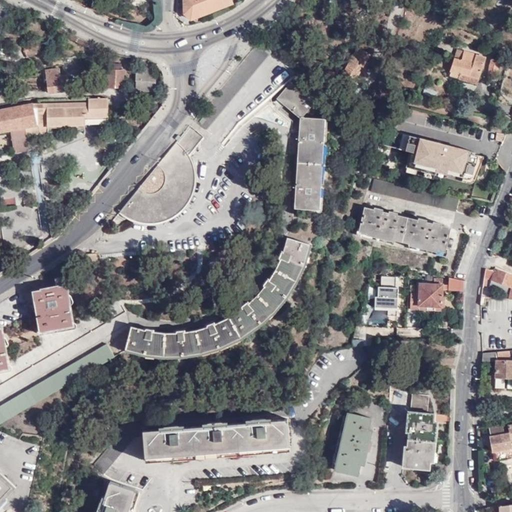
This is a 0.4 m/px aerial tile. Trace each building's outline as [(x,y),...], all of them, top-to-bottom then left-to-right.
[(158,0),(153,1),(156,21),(163,20),(159,0),(158,0)] [(231,0),(184,0),(185,13),(190,18),(232,3),(231,0)] [(206,131),(272,51),(260,41),(194,120),(206,131)] [(26,57),(41,51),(40,48),(38,44),(23,49),(26,57)] [(461,75),(479,80),(485,58),(457,50),(450,72),(451,72),(450,77),(459,80),(461,75)] [(362,68),(367,58),(358,52),(339,85),(352,92),(365,69),(362,68)] [(370,60),(367,58),(362,68),(365,69),(370,60)] [(498,70),(499,61),(492,59),(490,66),(489,77),(497,78),(498,70)] [(105,87),(122,88),(123,69),(106,68),(105,87)] [(60,76),(59,70),(46,71),(49,94),(69,91),(67,75),(60,76)] [(146,88),(155,89),(156,73),(137,72),(135,92),(146,93),(146,88)] [(478,86),(479,80),(461,75),(459,80),(478,86)] [(295,208),(318,210),(324,121),(302,119),(314,104),(290,84),(277,100),(301,120),(299,142),(297,182),(295,208)] [(0,106),(0,110),(36,104),(35,99),(0,106)] [(36,104),(0,110),(0,133),(11,131),(16,153),(30,151),(27,136),(27,131),(39,128),(85,128),(85,120),(109,119),(109,99),(90,99),(90,103),(36,104)] [(85,120),(85,128),(92,128),(110,127),(109,119),(85,120)] [(27,131),(27,136),(39,134),(85,133),(85,128),(39,128),(27,131)] [(175,144),(121,212),(127,217),(133,220),(141,222),(150,223),(157,222),(164,221),(171,217),(177,213),(182,209),(187,203),(191,195),(194,185),(194,176),(192,165),(187,157),(203,137),(191,128),(177,146),(175,144)] [(477,177),(484,158),(475,155),(475,153),(438,143),(439,141),(436,141),(436,142),(394,130),(383,143),(410,151),(406,166),(436,175),(438,171),(464,179),(466,174),(477,177)] [(498,134),(496,141),(504,143),(506,135),(498,134)] [(71,178),(89,186),(94,175),(76,167),(71,178)] [(460,200),(372,178),(369,191),(457,212),(460,200)] [(366,208),(361,229),(360,231),(369,233),(368,235),(395,242),(395,240),(410,244),(410,245),(434,251),(437,249),(441,250),(446,248),(450,228),(441,226),(442,224),(434,222),(434,224),(427,223),(427,221),(419,219),(418,221),(398,216),(398,214),(390,212),(389,214),(383,212),(383,210),(375,208),(374,210),(366,208)] [(360,231),(361,229),(359,228),(357,236),(393,245),(395,242),(368,235),(369,233),(360,231)] [(309,245),(288,239),(282,257),(271,278),(267,283),(261,291),(250,304),(246,306),(238,313),(224,321),(212,326),(200,330),(185,333),(181,333),(167,334),(152,333),(149,332),(139,331),(132,328),(126,350),(148,355),(167,357),(178,357),(190,355),(203,353),(218,348),(233,342),(244,336),(259,326),(274,313),(283,301),(292,288),(298,276),(303,263),(309,245)] [(448,249),(446,248),(441,250),(437,249),(434,251),(410,245),(409,248),(446,257),(448,249)] [(511,274),(496,268),(495,269),(494,270),(491,271),(489,271),(486,269),(484,276),(491,278),(507,283),(508,300),(511,299),(511,274)] [(42,331),(74,325),(65,276),(55,278),(56,287),(41,289),(42,291),(34,292),(38,312),(42,331)] [(376,316),(399,317),(402,278),(379,276),(376,316)] [(504,292),(507,283),(491,278),(488,287),(504,292)] [(450,291),(463,291),(464,282),(450,279),(450,291)] [(443,286),(420,285),(419,307),(442,308),(443,286)] [(0,386),(126,313),(119,301),(8,365),(2,328),(0,328),(0,369),(2,369),(0,370),(0,386)] [(5,320),(6,337),(33,335),(32,318),(5,320)] [(0,425),(114,357),(107,345),(0,408),(0,425)] [(511,359),(510,350),(483,352),(483,360),(496,360),(495,376),(511,376),(511,359)] [(427,358),(427,368),(437,368),(438,358),(427,358)] [(404,458),(403,466),(430,469),(431,453),(433,420),(434,413),(428,413),(429,394),(413,393),(412,411),(408,410),(408,419),(411,419),(406,458),(404,458)] [(335,470),(358,475),(361,464),(362,465),(365,451),(370,452),(370,448),(371,444),(367,443),(370,430),(369,430),(371,419),(348,414),(335,470)] [(144,432),(146,460),(291,448),(288,420),(271,422),(271,419),(246,421),(247,424),(225,426),(225,422),(201,424),(201,428),(182,429),(182,425),(157,428),(158,431),(144,432)] [(142,438),(139,423),(129,426),(94,470),(105,478),(135,440),(142,438)] [(505,434),(503,424),(489,427),(491,436),(490,436),(493,451),(511,447),(511,446),(511,440),(509,439),(507,439),(506,434),(505,434)] [(291,448),(146,460),(147,463),(169,461),(217,457),(264,453),(291,450),(291,448)] [(0,472),(0,503),(15,488),(0,472)] [(130,511),(138,490),(112,481),(107,497),(104,496),(98,511),(130,511)] [(138,490),(130,511),(135,511),(142,491),(138,490)] [(479,509),(479,511),(511,511),(511,502),(485,508),(479,509)]
